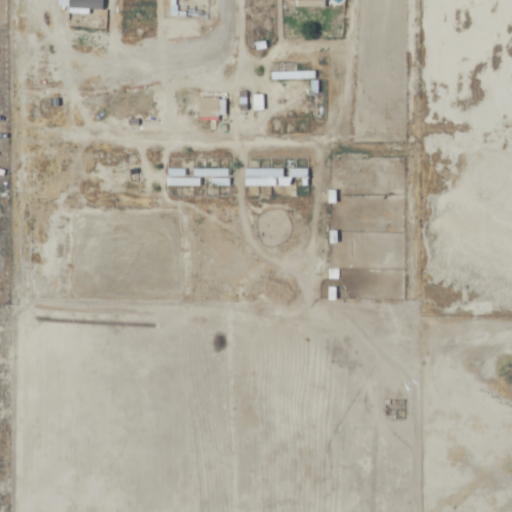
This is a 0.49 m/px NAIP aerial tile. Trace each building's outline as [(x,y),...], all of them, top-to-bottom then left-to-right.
[(219,97),(198,97),(198,118),(219,118),(219,97)] [(270,118),(270,126),(307,126),(307,118),(270,118)] [(60,124),(44,124),(44,147),(60,147),(60,124)] [(167,169),(167,187),(230,187),(230,169),(167,169)] [(309,169),(244,169),(244,187),(309,187),(309,169)] [(68,300),(68,205),(29,205),(29,300),(68,300)]
